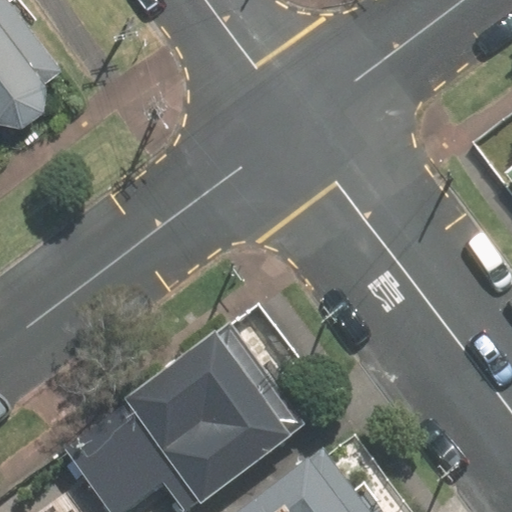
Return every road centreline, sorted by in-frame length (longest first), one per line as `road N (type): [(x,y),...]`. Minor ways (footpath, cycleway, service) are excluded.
road 1 (tertiary): [(0,349),(297,125)]
road 2 (residential): [(511,417),(297,125)]
road 3 (tertiary): [(297,125),(464,0)]
road 4 (residential): [(297,125),(203,0)]
